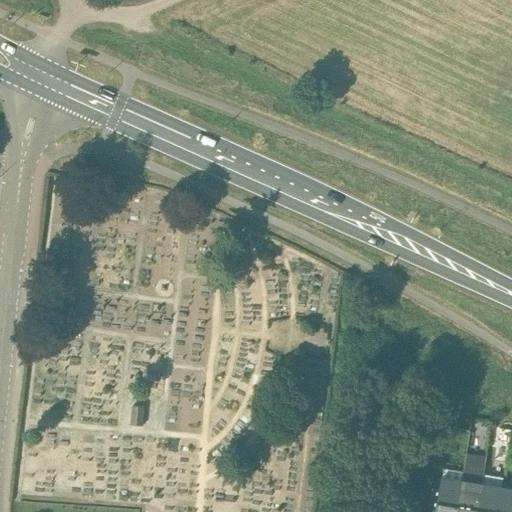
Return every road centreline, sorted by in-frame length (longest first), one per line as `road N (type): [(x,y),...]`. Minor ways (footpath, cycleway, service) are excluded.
road 1 (primary): [(511,290),(39,75)]
road 2 (tertiary): [(24,153),(0,397)]
